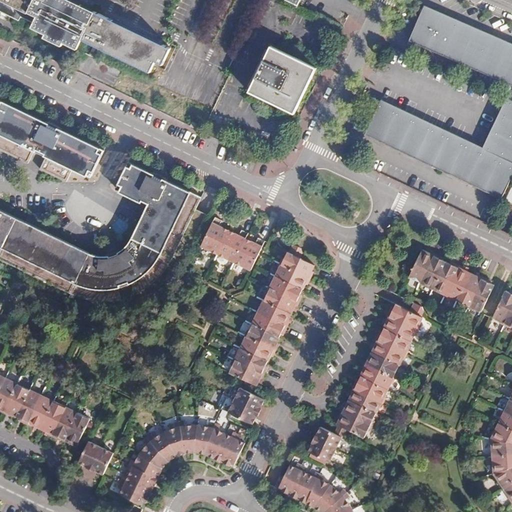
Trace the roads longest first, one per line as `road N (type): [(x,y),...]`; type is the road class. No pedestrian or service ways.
road 1 (residential): [(0,67),(284,195)]
road 2 (residential): [(240,493),(357,240)]
road 3 (unknown): [(320,136),(368,143),(493,205)]
road 4 (residential): [(314,160),(388,0)]
road 5 (unknown): [(358,58),(485,117)]
road 6 (residential): [(511,253),(383,199)]
